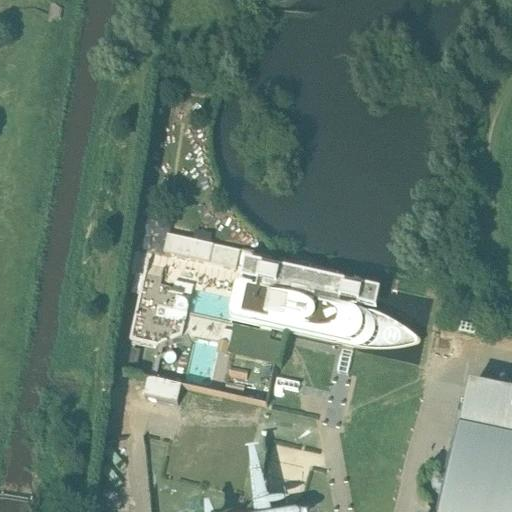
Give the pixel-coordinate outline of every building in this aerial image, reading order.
[(52,3),(49,3),(47,12),(46,24),(50,24),(60,19),(61,9),(52,3)] [(195,232),(193,243),(209,247),(212,236),(195,232)] [(193,243),(169,238),(165,255),(236,271),(240,254),(209,247),(193,243)] [(148,262),(130,342),(158,348),(183,337),(188,313),(193,289),(194,287),(175,283),(174,290),(161,288),(166,268),(150,264),(150,262),(148,262)] [(231,345),(220,397),(337,424),(353,350),(368,353),(380,354),(393,354),(405,352),(414,350),(419,348),(420,347),(421,346),(421,345),(421,343),(415,337),(409,333),(398,326),(388,321),(377,316),(359,312),(360,309),(378,313),(382,294),(336,284),(338,274),(311,268),(309,278),(247,264),(242,283),(259,287),(257,293),(254,292),(254,290),(243,287),(240,288),(238,291),(229,332),(223,330),(220,343),(226,344),(231,345)] [(194,337),(183,389),(220,397),(231,345),(226,344),(220,343),(194,337)] [(141,352),(133,350),(127,376),(136,377),(141,352)] [(149,381),(145,399),(179,407),(183,389),(149,381)] [(511,511),(511,397),(472,389),(445,511),(511,511)] [(259,439),(253,438),(257,507),(238,511),(219,511),(215,495),(208,496),(207,511),(301,511),(309,510),(310,507),(310,504),(307,502),(277,505),(259,439)]
